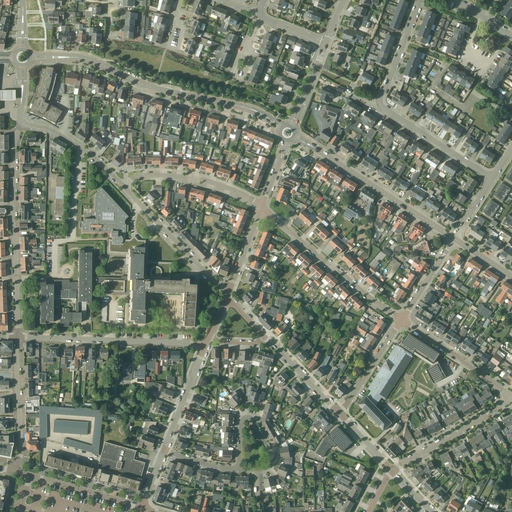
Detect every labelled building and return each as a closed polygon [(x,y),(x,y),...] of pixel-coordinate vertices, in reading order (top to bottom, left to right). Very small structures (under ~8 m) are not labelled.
[(62,6),(62,0),(53,0),(53,1),(46,1),(46,4),(47,4),(47,8),(55,9),(55,5),(62,6)] [(196,0),(194,6),(202,9),(204,2),(198,0),(196,0)] [(287,3),(285,2),(279,0),(275,0),(274,5),(278,6),(277,9),(283,12),(285,9),(287,3)] [(317,7),(324,10),(327,3),(321,1),(321,0),(313,0),(319,2),(317,7)] [(171,7),(162,5),(160,11),(169,13),(171,7)] [(399,5),(396,11),(404,14),(407,8),(399,5)] [(202,9),(194,6),(192,13),(199,16),(202,9)] [(211,14),(218,17),(221,9),(214,7),(211,6),(209,12),(208,14),(211,15),(211,14)] [(362,16),(361,19),(367,21),(369,15),(366,14),(367,10),(357,6),(356,9),(358,10),(357,14),(362,16)] [(91,18),(91,17),(101,17),(101,8),(93,7),(89,8),(89,10),(86,10),(86,11),(83,11),(83,18),(91,18)] [(316,13),(317,10),(310,7),(307,15),(308,17),(311,19),(311,20),(318,23),(320,18),(321,19),(322,16),(321,16),(321,15),(316,13)] [(395,14),(394,16),(402,19),(404,14),(396,11),(390,8),(387,7),(386,10),(389,11),(389,12),(395,14)] [(218,17),(225,20),(226,16),(228,12),(221,9),(218,17)] [(501,15),(509,20),(511,16),(511,15),(504,10),(501,15)] [(64,19),(65,12),(54,11),(54,15),(50,15),(49,23),(59,24),(59,19),(64,19)] [(426,16),(435,19),(437,14),(428,11),(426,16)] [(2,17),(1,21),(0,21),(0,23),(8,26),(11,15),(3,13),(2,17)] [(231,18),(229,23),(236,25),(235,28),(236,28),(238,29),(241,23),(238,21),(239,18),(232,15),(231,18)] [(394,16),(392,22),(400,25),(402,19),(394,16)] [(424,21),(433,25),(435,19),(426,16),(424,21)] [(167,19),(163,18),(159,17),(157,23),(166,26),(167,19)] [(196,21),(193,27),(200,30),(203,23),(204,24),(205,21),(199,19),(198,22),(196,21)] [(371,23),(367,21),(361,19),(360,22),(352,19),(352,20),(351,20),(350,22),(351,22),(350,26),(357,29),(359,25),(368,29),(371,23)] [(424,21),(422,26),(431,30),(433,25),(424,21)] [(398,31),(400,25),(392,22),(390,27),(398,31)] [(8,26),(0,23),(0,32),(2,33),(6,34),(8,26)] [(166,26),(157,23),(155,29),(164,32),(166,26)] [(457,29),(466,32),(469,33),(471,28),(459,23),(457,29)] [(87,25),(80,25),(75,24),(75,30),(79,30),(78,43),(86,43),(86,40),(87,40),(87,39),(86,39),(87,35),(86,35),(87,25)] [(422,26),(420,31),(429,35),(431,30),(422,26)] [(66,27),(65,41),(71,42),(72,39),(75,39),(75,33),(72,32),(72,34),(69,33),(70,27),(66,27)] [(203,31),(200,30),(193,27),(190,34),(197,37),(199,33),(202,34),(203,31)] [(92,44),(101,45),(102,35),(97,34),(97,29),(90,28),(89,36),(93,36),(92,44)] [(466,32),(457,29),(455,28),(453,33),(455,34),(463,37),(465,32),(466,33),(466,32)] [(164,32),(155,29),(154,36),(162,38),(164,32)] [(373,38),(364,34),(354,30),(352,34),(345,31),(343,37),(352,41),(353,37),(362,41),(363,37),(371,41),(373,38)] [(420,31),(418,36),(427,40),(429,35),(420,31)] [(225,39),(228,41),(236,44),(238,37),(235,36),(228,33),(225,39)] [(265,39),(273,42),(275,36),(267,33),(265,39)] [(385,40),(393,43),(395,38),(387,34),(385,40)] [(455,34),(453,38),(461,42),(462,42),(464,37),(463,37),(455,34)] [(154,36),(152,42),(161,44),(162,38),(154,36)] [(418,36),(416,42),(425,45),(427,40),(418,36)] [(453,38),(451,38),(449,43),(451,43),(459,46),(461,42),(453,38)] [(198,50),(200,44),(197,42),(190,39),(187,46),(198,50)] [(236,44),(228,41),(225,39),(223,39),(222,42),(227,44),(226,48),(223,46),(212,41),(212,43),(211,45),(226,50),(230,52),(231,49),(233,50),(236,44)] [(273,43),(273,42),(265,39),(262,45),(273,49),(275,44),(273,43)] [(391,49),(393,43),(385,40),(383,46),(391,49)] [(302,47),(300,51),(308,54),(311,47),(303,44),(303,43),(298,41),(296,45),(302,47)] [(351,54),(355,45),(347,42),(346,45),(340,42),(339,46),(340,46),(338,50),(351,54)] [(451,43),(449,48),(457,51),(458,52),(460,47),(459,46),(451,43)] [(216,57),(222,59),(229,62),(231,55),(225,53),(226,50),(211,45),(210,48),(219,52),(216,57)] [(274,50),(273,49),(262,45),(260,51),(268,55),(269,52),(272,53),(274,50)] [(192,55),(195,56),(196,56),(198,50),(187,46),(185,53),(192,55)] [(383,46),(381,51),(389,55),(391,49),(383,46)] [(449,48),(448,47),(446,53),(457,57),(455,56),(457,51),(449,48)] [(503,52),(506,53),(511,57),(511,56),(511,50),(506,47),(503,52)] [(414,50),(412,55),(421,59),(423,53),(414,50)] [(381,51),(378,57),(386,60),(389,55),(381,51)] [(300,58),(301,54),(294,52),(291,59),(295,61),(294,64),(304,68),(305,64),(303,63),(304,60),(300,58)] [(278,53),(277,57),(270,55),(268,58),(274,60),(278,62),(279,59),(281,54),(278,53)] [(350,63),(352,57),(346,55),(345,58),(336,55),(333,61),(341,65),(341,66),(345,67),(347,62),(350,63)] [(421,59),(412,55),(410,60),(419,64),(421,59)] [(255,63),(264,66),(266,60),(258,57),(255,63)] [(386,60),(378,57),(376,63),(384,66),(386,60)] [(504,59),(504,58),(503,58),(500,62),(501,63),(508,68),(511,64),(511,63),(504,59)] [(229,62),(222,59),(221,63),(216,62),(215,65),(210,62),(208,65),(214,68),(215,67),(219,68),(220,66),(226,68),(229,62)] [(419,64),(410,60),(408,65),(417,69),(419,64)] [(261,72),(264,66),(255,63),(253,69),(261,72)] [(501,63),(498,67),(507,73),(510,68),(508,68),(501,63)] [(288,77),(297,80),(299,76),(298,76),(299,73),(293,70),(295,67),(287,64),(284,71),(290,73),(288,77)] [(417,69),(408,65),(406,70),(415,74),(417,69)] [(457,70),(457,69),(453,66),(446,76),(447,76),(448,75),(452,77),(457,70)] [(494,71),(495,72),(504,77),(505,78),(508,74),(507,73),(498,67),(497,66),(494,71)] [(49,104),(45,102),(47,98),(49,99),(52,92),(54,85),(55,78),(56,71),(54,70),(54,69),(47,67),(47,69),(43,69),(41,75),(40,82),(38,88),(36,94),(37,95),(36,99),(35,99),(33,104),(32,104),(30,108),(32,109),(31,112),(38,115),(44,117),(49,120),(56,124),(57,121),(59,122),(61,117),(60,117),(63,112),(56,108),(49,104)] [(259,78),(261,72),(253,69),(251,75),(259,78)] [(407,84),(410,78),(413,79),(415,74),(406,70),(404,75),(403,78),(405,79),(403,83),(404,83),(407,84)] [(461,73),(457,70),(452,77),(449,81),(454,84),(456,80),(461,73)] [(360,79),(365,82),(369,75),(364,72),(360,79)] [(371,72),(369,75),(365,82),(371,86),(376,75),(371,72)] [(462,72),(461,73),(456,80),(460,83),(465,76),(466,75),(462,72)] [(495,72),(493,76),(492,76),(500,81),(501,82),(504,77),(495,72)] [(75,88),(75,89),(74,94),(78,95),(79,89),(82,77),(78,77),(78,75),(75,75),(75,74),(68,73),(68,77),(67,77),(66,84),(75,85),(75,88)] [(93,88),(93,87),(96,79),(96,77),(85,74),(83,83),(82,86),(86,87),(89,87),(88,90),(92,91),(93,88)] [(259,78),(251,75),(248,81),(257,85),(259,78)] [(488,80),(490,81),(490,80),(497,85),(498,86),(499,87),(502,82),(501,82),(500,81),(492,76),(493,76),(491,75),(488,80)] [(470,79),(469,78),(465,76),(460,83),(460,84),(464,87),(465,86),(470,79)] [(465,86),(469,89),(468,90),(469,90),(475,80),(470,77),(469,78),(470,79),(465,86)] [(285,86),(284,89),(283,88),(281,92),(287,94),(288,91),(291,92),(292,89),(294,85),(288,83),(289,80),(283,78),(281,85),(285,86)] [(92,91),(95,92),(103,94),(105,84),(102,83),(102,84),(100,83),(100,81),(96,79),(93,87),(93,88),(92,91)] [(495,90),(498,86),(497,85),(490,80),(490,81),(487,85),(486,84),(485,84),(495,90)] [(113,92),(117,84),(111,81),(107,88),(106,91),(105,93),(111,96),(111,94),(113,91),(113,92)] [(443,90),(447,93),(448,94),(451,89),(452,87),(447,84),(443,90)] [(330,90),(323,87),(321,93),(323,94),(320,99),(329,103),(331,97),(335,99),(337,91),(331,89),(330,90)] [(417,91),(414,88),(412,91),(410,94),(411,95),(408,98),(411,100),(413,96),(417,91)] [(126,91),(120,89),(118,98),(124,100),(126,91)] [(15,91),(1,91),(1,92),(1,100),(1,101),(15,100),(15,91)] [(397,104),(402,96),(397,92),(392,100),(397,104)] [(272,94),(269,102),(278,105),(279,102),(285,105),(288,97),(280,94),(278,98),(274,96),(275,95),(272,94)] [(145,98),(140,96),(136,109),(139,110),(140,107),(139,107),(140,104),(143,105),(145,98)] [(403,107),(408,99),(402,96),(397,104),(403,107)] [(436,97),(431,104),(429,107),(432,109),(439,99),(436,97)] [(152,107),(150,113),(155,114),(159,101),(153,100),(151,107),(152,107)] [(154,117),(158,118),(160,117),(162,110),(164,103),(159,101),(155,114),(154,117)] [(349,117),(349,116),(356,105),(351,102),(348,107),(345,105),(343,108),(342,111),(340,116),(343,117),(344,114),(349,117)] [(424,110),(422,109),(424,105),(421,103),(421,102),(418,106),(413,114),(419,118),(424,110)] [(413,114),(418,106),(413,103),(408,111),(413,114)] [(354,127),(358,120),(355,118),(357,116),(362,109),(356,105),(349,116),(354,119),(349,127),(352,129),(354,127)] [(177,106),(174,119),(173,123),(178,125),(183,108),(177,106)] [(340,116),(342,111),(327,106),(326,106),(320,115),(326,119),(328,115),(334,118),(332,121),(333,122),(331,129),(332,129),(330,133),(324,129),(320,137),(328,142),(333,135),(340,116)] [(425,114),(428,116),(426,118),(432,121),(437,113),(432,110),(432,109),(429,107),(427,111),(425,114)] [(202,113),(196,111),(193,124),(193,125),(196,126),(197,122),(196,121),(197,119),(200,120),(202,113)] [(362,123),(366,125),(367,123),(372,116),(366,112),(363,117),(361,115),(358,120),(354,127),(356,129),(361,122),(363,123),(362,123)] [(432,121),(437,124),(442,117),(437,113),(432,121)] [(211,132),(215,116),(210,115),(208,122),(207,122),(206,127),(208,128),(206,134),(210,135),(211,132)] [(215,116),(211,132),(213,133),(214,130),(215,130),(216,127),(215,126),(216,124),(219,125),(220,118),(215,116)] [(372,116),(367,123),(366,125),(369,128),(370,126),(372,128),(377,119),(372,116)] [(437,124),(442,128),(447,120),(442,117),(437,124)] [(379,128),(384,132),(389,124),(383,120),(379,128)] [(447,120),(442,128),(448,131),(453,124),(447,120)] [(234,121),(231,134),(230,138),(232,138),(233,137),(235,137),(234,141),(238,142),(241,131),(237,130),(239,122),(234,121)] [(152,124),(147,122),(144,133),(148,135),(152,124)] [(88,135),(89,124),(83,123),(83,131),(80,130),(76,137),(84,142),(87,138),(88,135)] [(152,123),(152,124),(148,135),(153,136),(155,136),(157,131),(156,131),(158,125),(152,123)] [(511,130),(511,127),(506,123),(506,124),(502,129),(510,133),(511,130)] [(384,132),(389,135),(390,134),(394,127),(389,124),(384,132)] [(448,131),(453,135),(458,127),(453,124),(448,131)] [(466,126),(464,129),(463,131),(461,134),(464,136),(467,131),(469,128),(466,126)] [(374,129),(371,127),(365,137),(368,139),(374,129)] [(458,127),(453,135),(458,138),(461,134),(463,131),(458,127)] [(246,136),(248,137),(251,131),(245,128),(242,135),(246,136)] [(343,130),(339,129),(336,136),(335,135),(330,143),(335,146),(339,138),(343,130)] [(377,131),(374,129),(368,139),(371,140),(377,131)] [(502,129),(499,134),(507,139),(510,133),(502,129)] [(90,140),(96,144),(105,132),(105,131),(103,130),(102,131),(99,135),(96,133),(90,140)] [(248,137),(247,140),(250,141),(253,142),(254,139),(257,133),(251,131),(248,137)] [(390,141),(387,145),(384,149),(387,151),(393,142),(398,145),(400,141),(405,134),(399,131),(395,137),(393,135),(390,141)] [(108,133),(105,132),(96,144),(101,148),(106,141),(103,139),(105,136),(108,133)] [(257,133),(254,139),(260,142),(263,135),(257,133)] [(351,148),(352,146),(354,147),(358,142),(357,142),(362,135),(360,134),(358,133),(354,140),(353,143),(347,139),(345,142),(343,141),(340,145),(342,147),(340,149),(347,154),(351,148)] [(400,148),(402,149),(403,149),(410,138),(405,134),(400,141),(403,143),(400,148)] [(503,144),(507,139),(499,134),(495,139),(503,144)] [(27,135),(27,142),(35,143),(35,144),(41,144),(41,138),(35,137),(35,135),(27,135)] [(263,135),(260,142),(266,144),(269,138),(263,135)] [(203,141),(204,137),(200,136),(198,144),(205,145),(206,142),(203,141)] [(50,146),(60,152),(63,153),(68,146),(55,138),(50,146)] [(269,138),(266,144),(269,145),(267,150),(270,151),(275,140),(269,138)] [(468,149),(473,142),(468,138),(463,146),(468,149)] [(414,155),(416,152),(421,144),(415,141),(413,145),(410,143),(406,150),(411,154),(411,153),(414,155)] [(473,142),(468,149),(474,153),(479,145),(473,142)] [(124,156),(124,153),(125,146),(119,144),(118,150),(121,151),(120,152),(118,156),(112,163),(118,168),(123,161),(124,156)] [(426,148),(421,144),(416,152),(422,155),(426,148)] [(374,147),(371,145),(365,154),(368,156),(374,147)] [(480,157),(485,160),(490,153),(485,149),(480,157)] [(355,150),(351,157),(358,161),(362,155),(355,150)] [(432,162),(437,155),(431,151),(426,158),(432,162)] [(196,155),(195,159),(191,159),(189,168),(196,169),(197,159),(200,160),(201,156),(202,152),(198,152),(197,156),(196,155)] [(185,155),(185,153),(182,153),(182,156),(184,157),(183,166),(189,168),(191,159),(191,156),(185,155)] [(495,156),(490,153),(485,160),(490,164),(495,156)] [(135,165),(134,156),(134,155),(130,155),(130,156),(126,156),(127,159),(126,159),(127,166),(135,165)] [(134,156),(135,165),(142,165),(141,158),(141,155),(134,156)] [(437,155),(432,162),(437,165),(442,158),(437,155)] [(263,157),(261,163),(267,166),(269,160),(263,157)] [(368,167),(372,161),(367,157),(362,164),(363,164),(368,167)] [(381,165),(383,166),(382,167),(378,174),(384,178),(388,171),(390,168),(386,166),(389,162),(387,161),(389,158),(386,157),(381,165)] [(298,165),(294,171),(300,175),(304,169),(306,170),(310,164),(307,163),(308,162),(302,158),(300,161),(297,160),(296,160),(295,162),(295,163),(298,165)] [(209,160),(208,165),(206,171),(213,173),(214,167),(215,164),(215,162),(209,160)] [(316,170),(319,172),(324,164),(319,161),(311,172),(314,174),(316,170)] [(374,171),(378,164),(372,161),(368,167),(373,171),(374,171)] [(421,161),(418,165),(416,170),(418,171),(420,172),(423,168),(421,167),(424,162),(421,161)] [(448,172),(452,165),(447,161),(442,169),(441,171),(446,175),(448,172)] [(267,166),(261,163),(258,162),(257,165),(256,168),(258,169),(265,172),(267,166)] [(206,171),(208,165),(202,163),(200,170),(206,171)] [(226,166),(221,164),(221,165),(220,165),(217,174),(223,177),(225,170),(226,166)] [(324,164),(319,172),(319,173),(323,175),(321,178),(324,180),(326,177),(325,176),(330,168),(324,164)] [(390,168),(388,171),(384,178),(389,181),(394,175),(396,176),(402,167),(402,166),(399,165),(395,171),(390,168)] [(452,165),(448,172),(453,176),(458,168),(452,165)] [(38,172),(38,178),(41,178),(46,178),(46,166),(42,166),(20,166),(20,174),(24,174),(24,172),(27,172),(27,170),(30,170),(30,172),(38,172)] [(402,167),(396,176),(398,178),(398,177),(399,178),(405,168),(404,168),(403,168),(402,167)] [(258,169),(257,172),(256,175),(262,178),(265,172),(258,169)] [(289,174),(297,179),(298,177),(299,178),(301,176),(300,175),(294,171),(291,169),(289,174)] [(333,169),(329,175),(331,177),(328,182),(331,184),(335,179),(338,173),(333,169)] [(432,179),(438,171),(435,169),(429,178),(432,179)] [(229,179),(231,172),(225,170),(223,177),(229,179)] [(440,172),(438,171),(432,179),(434,181),(440,172)] [(409,183),(413,185),(416,180),(420,173),(417,172),(415,176),(413,175),(410,180),(411,181),(409,183)] [(338,173),(335,179),(331,184),(336,187),(335,187),(336,188),(338,189),(340,186),(338,185),(344,177),(338,173)] [(256,175),(254,181),(260,184),(262,178),(256,175)] [(401,179),(399,178),(398,177),(398,178),(394,184),(400,188),(406,178),(403,176),(401,179)] [(56,177),(55,187),(64,187),(65,177),(56,177)] [(309,184),(301,181),(292,177),(291,180),(286,178),(283,184),(293,188),(295,185),(299,187),(301,183),(308,185),(309,184)] [(340,186),(338,189),(336,191),(334,195),(337,197),(341,190),(345,193),(348,188),(352,182),(347,178),(341,187),(340,186)] [(410,185),(407,183),(409,180),(406,178),(400,188),(405,191),(405,192),(410,185)] [(467,183),(474,188),(477,183),(470,178),(467,183)] [(260,184),(254,181),(252,184),(248,183),(247,186),(251,187),(258,190),(260,184)] [(464,181),(460,186),(461,187),(465,190),(470,193),(474,188),(467,183),(464,181)] [(352,182),(348,188),(354,191),(358,186),(352,182)] [(498,189),(507,195),(510,189),(511,189),(502,183),(502,184),(499,189),(498,189)] [(457,189),(454,186),(452,190),(454,192),(454,191),(459,194),(455,200),(462,204),(465,199),(466,200),(467,199),(461,195),(463,192),(457,189)] [(84,219),(84,222),(81,222),(81,224),(79,224),(79,228),(82,228),(82,232),(111,233),(111,237),(112,237),(112,240),(123,240),(123,233),(125,233),(126,224),(124,224),(125,221),(128,217),(117,205),(118,205),(103,188),(102,189),(101,187),(97,190),(99,192),(97,194),(97,197),(95,197),(95,198),(94,198),(94,213),(96,213),(95,219),(92,219),(92,218),(84,218),(84,219)] [(162,197),(162,187),(153,187),(153,191),(152,191),(147,196),(152,202),(158,197),(160,199),(162,197)] [(181,197),(185,197),(186,188),(180,187),(179,194),(175,193),(175,198),(178,199),(178,197),(181,198),(181,197)] [(288,198),(290,193),(291,192),(282,188),(279,194),(285,196),(286,197),(288,198)] [(363,188),(360,197),(368,202),(366,212),(366,214),(367,216),(369,216),(371,215),(372,213),(375,203),(373,202),(376,196),(363,188)] [(420,192),(414,188),(409,194),(410,195),(415,198),(420,192)] [(197,198),(199,190),(192,189),(190,196),(189,200),(192,201),(193,197),(197,198)] [(507,195),(498,189),(495,195),(494,195),(503,201),(504,201),(503,200),(507,195)] [(199,190),(197,198),(200,199),(199,202),(203,203),(203,200),(204,200),(205,192),(199,190)] [(169,207),(171,192),(167,192),(166,197),(165,209),(162,212),(167,217),(172,211),(169,207)] [(421,202),(422,200),(425,195),(420,192),(415,198),(421,202)] [(214,202),(216,196),(210,194),(208,200),(214,202)] [(288,203),(284,200),(285,196),(279,194),(277,200),(283,203),(286,205),(288,203)] [(440,194),(435,202),(431,208),(437,212),(436,212),(437,212),(441,206),(438,204),(443,196),(440,194)] [(216,196),(214,202),(213,205),(216,206),(219,207),(218,211),(221,212),(225,202),(222,201),(223,198),(216,196)] [(435,202),(430,198),(426,203),(425,205),(426,205),(431,208),(435,202)] [(63,215),(64,199),(55,199),(55,215),(63,215)] [(487,206),(496,212),(499,206),(500,206),(491,200),(490,200),(491,201),(487,206)] [(378,222),(379,221),(389,206),(384,203),(380,210),(382,211),(381,213),(380,213),(377,217),(375,220),(378,222)] [(451,212),(447,218),(452,222),(453,222),(457,216),(454,214),(458,208),(460,209),(462,207),(456,203),(451,212)] [(359,211),(350,205),(345,212),(355,218),(359,211)] [(389,206),(379,221),(378,228),(381,230),(382,228),(384,230),(384,228),(387,225),(382,221),(383,220),(383,221),(386,217),(385,216),(386,214),(389,216),(394,209),(389,206)] [(496,212),(487,206),(483,212),(492,218),(492,217),(495,212),(496,212)] [(236,214),(240,216),(247,218),(249,212),(236,207),(235,209),(238,210),(236,214)] [(304,211),(302,212),(299,216),(304,221),(309,216),(313,211),(314,211),(311,208),(306,213),(304,211)] [(441,215),(447,218),(451,212),(445,208),(441,215)] [(393,227),(391,229),(394,231),(395,232),(405,216),(400,213),(396,220),(397,221),(394,227),(393,227)] [(324,214),(319,221),(321,223),(321,222),(324,220),(327,216),(324,214)] [(185,222),(178,215),(174,220),(175,220),(171,223),(177,229),(177,228),(179,231),(185,226),(185,222)] [(509,227),(511,221),(511,217),(508,215),(503,223),(509,227)] [(247,218),(240,216),(238,222),(244,224),(247,218)] [(310,226),(315,220),(309,216),(304,221),(310,226)] [(405,216),(395,232),(398,233),(399,231),(403,225),(405,226),(410,219),(405,216)] [(27,220),(19,220),(19,224),(19,231),(32,231),(32,228),(27,228),(27,224),(27,220)] [(244,224),(238,222),(236,228),(242,230),(244,224)] [(326,227),(321,222),(321,223),(317,227),(314,230),(319,235),(324,229),(326,227)] [(410,238),(412,240),(421,226),(416,223),(412,230),(414,232),(413,234),(412,234),(410,238)] [(194,236),(195,232),(195,227),(192,226),(191,231),(191,236),(185,242),(192,250),(198,244),(193,238),(194,236)] [(421,226),(412,240),(415,241),(418,237),(417,237),(419,235),(421,236),(426,229),(421,226)] [(469,233),(475,237),(479,230),(473,226),(469,233)] [(242,230),(236,228),(233,234),(240,236),(242,230)] [(330,234),(324,229),(319,235),(325,240),(330,234)] [(494,231),(491,229),(488,234),(490,236),(489,237),(485,243),(490,247),(495,240),(497,238),(493,235),(494,234),(492,233),(494,231)] [(179,236),(185,242),(191,236),(185,230),(179,236)] [(485,234),(479,230),(475,237),(481,241),(485,234)] [(265,232),(262,238),(269,240),(270,237),(274,238),(275,236),(271,234),(265,232)] [(504,238),(500,244),(501,244),(503,246),(506,241),(509,236),(504,232),(501,236),(504,238)] [(211,247),(214,249),(220,236),(217,235),(211,247)] [(342,241),(336,236),(332,240),(329,244),(335,249),(342,241)] [(269,240),(262,238),(260,244),(266,246),(269,240)] [(342,241),(335,249),(340,253),(347,246),(349,247),(352,245),(354,243),(353,239),(352,238),(348,242),(349,243),(347,245),(343,241),(342,241)] [(145,325),(146,292),(148,292),(148,291),(148,281),(167,281),(167,278),(169,278),(169,277),(169,276),(169,275),(169,274),(169,273),(169,272),(168,271),(168,270),(167,269),(167,268),(166,268),(167,269),(164,269),(164,265),(148,264),(148,266),(144,266),(144,248),(144,241),(134,241),(133,240),(132,239),(130,241),(123,240),(112,240),(109,240),(109,253),(129,254),(128,276),(123,276),(123,278),(102,277),(102,281),(104,281),(104,292),(124,293),(124,292),(131,292),(130,324),(145,325)] [(496,251),(501,244),(500,244),(495,240),(490,247),(496,251)] [(422,246),(417,247),(418,251),(433,246),(431,241),(421,244),(422,246)] [(290,252),(295,247),(290,242),(285,247),(290,252)] [(511,244),(508,243),(505,248),(505,247),(501,254),(507,258),(511,251),(508,249),(511,244)] [(199,244),(198,244),(192,250),(202,260),(209,254),(206,251),(208,248),(206,246),(203,248),(199,244)] [(264,252),(266,246),(260,244),(258,250),(264,252)] [(295,247),(290,252),(288,254),(292,257),(290,260),(292,262),(295,259),(293,258),(300,251),(295,247)] [(218,252),(215,249),(212,254),(215,257),(210,263),(214,268),(220,262),(222,263),(223,260),(216,255),(218,252)] [(81,313),(78,313),(78,302),(86,302),(86,304),(92,305),(92,283),(101,283),(101,281),(102,281),(102,277),(93,277),(93,252),(85,252),(85,250),(78,250),(78,282),(69,282),(69,280),(54,280),(54,284),(46,284),(46,282),(40,282),(40,324),(46,324),(46,322),(54,322),(54,320),(60,320),(60,327),(69,327),(69,322),(81,323),(81,313)] [(264,252),(258,250),(255,256),(262,258),(266,260),(267,257),(263,255),(264,252)] [(357,259),(359,261),(362,258),(366,254),(363,252),(357,259)] [(303,263),(307,258),(302,253),(298,258),(303,263)] [(342,259),(347,263),(351,258),(346,253),(342,259)] [(29,264),(38,264),(38,261),(33,261),(33,258),(36,258),(36,254),(30,254),(30,258),(21,258),(21,265),(29,264)] [(408,258),(410,260),(414,262),(427,270),(430,265),(422,261),(421,263),(419,262),(419,261),(417,260),(419,256),(410,255),(408,258)] [(462,261),(463,259),(457,255),(455,258),(454,257),(451,260),(453,261),(452,262),(451,262),(449,265),(446,269),(450,272),(455,264),(456,263),(461,266),(464,262),(462,261)] [(220,274),(227,277),(230,268),(226,267),(227,263),(228,264),(230,259),(226,258),(220,274)] [(307,258),(303,263),(306,265),(304,267),(305,268),(302,271),(304,273),(307,270),(305,269),(312,262),(307,258)] [(351,258),(347,263),(352,267),(356,262),(351,258)] [(469,267),(472,269),(476,263),(470,259),(464,268),(467,270),(469,267)] [(257,273),(263,276),(264,273),(261,272),(264,264),(254,260),(251,267),(258,270),(257,273)] [(392,269),(396,272),(401,264),(397,261),(392,269)] [(359,274),(365,267),(362,263),(361,262),(359,264),(354,270),(359,274)] [(427,270),(414,262),(412,264),(416,267),(416,266),(418,268),(417,270),(424,275),(427,270)] [(476,263),(472,269),(476,272),(474,274),(476,276),(482,267),(476,263)] [(315,264),(310,269),(315,274),(319,269),(315,264)] [(370,270),(365,267),(359,274),(364,278),(370,272),(371,273),(374,269),(372,267),(370,270)] [(459,277),(464,270),(460,268),(453,278),(456,280),(459,276),(459,277)] [(319,269),(315,274),(313,276),(311,278),(315,281),(314,281),(313,281),(309,285),(313,288),(316,284),(319,281),(317,280),(319,277),(320,278),(324,273),(319,269)] [(374,269),(371,273),(372,274),(367,281),(371,285),(376,280),(378,278),(374,274),(377,271),(374,269)] [(391,280),(396,272),(392,269),(386,277),(391,280)] [(479,281),(480,282),(485,285),(487,282),(490,279),(493,274),(487,270),(483,275),(484,275),(480,280),(479,281)] [(408,280),(413,284),(417,277),(412,274),(409,272),(407,275),(410,277),(408,280)] [(254,280),(255,276),(249,273),(246,280),(252,283),(254,283),(253,287),(258,289),(260,282),(256,280),(256,281),(254,280)] [(324,278),(329,283),(333,278),(329,273),(324,278)] [(490,279),(487,282),(485,285),(482,291),(486,294),(489,291),(488,290),(490,286),(493,288),(496,283),(499,278),(493,274),(490,279)] [(439,280),(444,284),(446,281),(450,283),(452,281),(448,278),(442,275),(439,280)] [(148,291),(148,292),(148,293),(183,294),(182,322),(184,322),(184,327),(194,327),(196,286),(188,285),(188,280),(188,277),(181,277),(181,282),(167,281),(148,281),(148,291)] [(333,278),(329,283),(321,292),(325,295),(327,297),(330,293),(333,290),(331,289),(333,287),(334,287),(338,282),(333,278)] [(413,284),(408,280),(405,278),(403,281),(403,282),(401,285),(404,286),(409,290),(413,284)] [(381,284),(376,280),(371,285),(376,289),(381,284)] [(442,287),(444,284),(439,280),(435,286),(441,289),(445,292),(446,289),(442,287)] [(462,284),(454,280),(452,283),(457,286),(460,288),(462,284)] [(503,291),(497,301),(500,302),(504,296),(511,285),(505,281),(501,288),(505,290),(504,292),(503,291)] [(336,289),(338,291),(336,293),(339,296),(341,294),(346,289),(341,284),(336,289)] [(504,296),(500,302),(499,303),(502,305),(508,296),(511,299),(511,300),(511,286),(511,285),(504,296)] [(254,297),(258,289),(253,287),(250,293),(249,292),(243,298),(248,303),(254,297)] [(346,289),(341,294),(346,298),(351,293),(346,289)] [(398,295),(403,299),(407,293),(401,289),(398,295)] [(265,305),(267,294),(261,293),(259,304),(265,305)] [(431,308),(433,310),(437,304),(434,302),(437,297),(430,293),(425,301),(432,306),(431,308)] [(346,302),(343,305),(341,307),(343,309),(345,307),(348,304),(352,307),(354,305),(358,300),(353,295),(349,300),(349,301),(347,303),(346,302)] [(403,299),(398,295),(395,299),(391,296),(390,299),(394,301),(394,300),(400,304),(403,299)] [(289,299),(283,298),(282,301),(279,310),(278,314),(283,315),(284,315),(289,299)] [(363,304),(358,300),(354,305),(358,309),(361,306),(364,309),(366,307),(363,304)] [(424,303),(415,316),(428,324),(431,319),(432,317),(434,318),(438,312),(433,310),(431,308),(424,303)] [(269,331),(271,327),(273,329),(275,324),(274,324),(275,323),(274,323),(276,317),(277,318),(278,314),(279,310),(272,306),(271,311),(273,312),(271,316),(264,326),(269,331)] [(484,307),(480,312),(479,313),(488,319),(492,312),(484,307)] [(273,312),(271,311),(266,309),(265,312),(262,316),(259,320),(264,326),(271,316),(273,312)] [(436,331),(440,325),(442,322),(439,319),(439,318),(437,317),(430,328),(436,331)] [(460,320),(456,317),(452,322),(457,325),(460,320)] [(377,326),(383,330),(387,324),(383,322),(384,321),(378,318),(376,320),(379,322),(377,326)] [(286,324),(282,321),(279,324),(280,325),(275,331),(279,335),(285,329),(288,326),(286,324)] [(446,323),(443,321),(442,322),(440,325),(436,331),(442,335),(449,324),(446,323)] [(383,330),(377,326),(373,323),(369,329),(379,336),(383,330)] [(367,331),(360,325),(357,329),(365,335),(367,331)] [(453,333),(456,327),(453,325),(445,337),(451,341),(455,335),(453,333)] [(455,335),(451,341),(457,345),(461,338),(463,339),(468,331),(463,328),(458,336),(455,335)] [(299,337),(294,332),(290,336),(292,339),(289,342),(290,343),(288,345),(293,351),(300,345),(297,342),(299,340),(298,338),(299,337)] [(365,340),(373,345),(377,339),(372,335),(372,336),(369,334),(365,340)] [(375,407),(381,397),(385,400),(386,397),(387,397),(388,395),(388,394),(390,392),(391,389),(391,390),(392,389),(391,389),(393,387),(394,384),(395,385),(395,384),(396,382),(397,382),(396,381),(398,379),(398,380),(398,379),(399,377),(400,377),(400,376),(401,374),(402,374),(401,374),(403,372),(403,371),(404,369),(405,369),(406,367),(406,366),(408,364),(409,362),(410,361),(409,361),(413,356),(411,355),(412,355),(412,354),(414,352),(433,364),(440,354),(436,351),(434,353),(430,350),(431,348),(423,343),(422,345),(417,342),(418,340),(411,335),(409,337),(407,335),(404,340),(402,338),(398,345),(398,346),(397,346),(396,346),(395,348),(394,348),(394,349),(393,351),(393,350),(393,351),(391,353),(391,354),(390,356),(389,356),(390,356),(388,358),(388,359),(386,361),(385,363),(383,365),(383,366),(382,368),(381,368),(381,369),(380,371),(379,371),(380,371),(378,373),(378,374),(377,376),(376,376),(375,378),(375,379),(373,381),(372,383),(371,384),(370,386),(368,389),(371,391),(367,398),(366,397),(358,405),(384,431),(391,423),(375,407)] [(471,344),(466,351),(472,355),(477,348),(479,350),(482,345),(485,341),(480,337),(474,346),(471,344)] [(461,347),(466,351),(471,344),(473,342),(467,338),(461,347)] [(373,345),(365,340),(364,339),(360,346),(364,348),(363,348),(369,352),(373,345)] [(500,347),(501,344),(496,341),(493,346),(498,350),(498,349),(500,347)] [(0,342),(0,350),(4,351),(4,355),(12,355),(12,351),(12,343),(11,342),(0,342)] [(310,356),(306,353),(312,347),(308,343),(303,347),(305,350),(298,356),(304,362),(310,356)] [(32,350),(38,350),(38,344),(28,344),(24,344),(24,352),(29,352),(29,357),(33,357),(33,352),(32,352),(32,350)] [(343,348),(338,345),(332,355),(338,358),(343,348)] [(486,347),(482,345),(479,350),(480,351),(477,354),(481,357),(480,360),(486,363),(490,357),(483,352),(486,347)] [(48,349),(44,349),(44,353),(43,353),(43,363),(52,364),(52,359),(58,359),(58,348),(48,348),(48,349)] [(64,349),(63,358),(61,358),(61,369),(66,369),(67,362),(71,362),(72,358),(72,357),(72,350),(71,349),(69,349),(68,349),(64,349)] [(94,370),(95,360),(95,349),(89,349),(89,359),(87,359),(86,370),(94,370)] [(103,356),(108,357),(108,350),(100,349),(100,357),(97,357),(97,362),(102,363),(103,356)] [(503,359),(505,355),(499,350),(496,354),(503,359)] [(147,359),(147,365),(156,366),(156,363),(156,351),(149,351),(149,359),(147,359)] [(255,354),(253,360),(253,361),(260,363),(257,373),(262,375),(268,354),(260,351),(259,354),(255,354)] [(170,359),(167,359),(167,364),(167,365),(172,365),(172,362),(179,362),(179,359),(183,360),(183,355),(179,355),(179,352),(171,352),(170,359)] [(246,352),(245,365),(243,368),(251,369),(253,361),(253,360),(255,354),(251,353),(251,352),(246,352)] [(322,354),(316,352),(313,359),(307,366),(313,371),(319,364),(318,363),(322,354)] [(268,354),(262,375),(259,382),(265,384),(268,376),(265,376),(268,366),(272,367),(275,356),(268,354)] [(503,359),(495,354),(490,361),(491,361),(496,365),(497,366),(503,359)] [(330,357),(327,356),(325,360),(325,359),(321,367),(315,373),(320,378),(326,372),(324,370),(330,357)] [(2,363),(0,362),(0,368),(8,369),(8,366),(10,366),(10,360),(2,359),(2,363)] [(337,370),(336,372),(334,371),(333,373),(331,371),(327,379),(329,380),(328,381),(332,383),(338,371),(342,373),(346,365),(341,362),(337,370)] [(131,374),(130,374),(130,366),(125,366),(125,364),(124,364),(123,364),(122,364),(121,364),(120,364),(119,373),(120,373),(120,381),(131,381),(131,374)] [(134,378),(137,378),(144,379),(145,379),(146,364),(140,364),(139,370),(137,370),(137,372),(134,371),(134,378)] [(444,378),(437,364),(428,369),(430,372),(428,373),(432,381),(434,380),(436,383),(444,378)] [(276,377),(274,384),(282,387),(285,383),(284,382),(289,377),(284,372),(279,377),(277,376),(276,377)] [(511,377),(506,373),(502,377),(506,380),(511,384),(511,377)] [(344,388),(341,385),(340,384),(343,378),(339,376),(334,385),(338,389),(335,392),(341,397),(352,385),(348,382),(345,385),(345,386),(344,388)] [(174,385),(174,377),(167,377),(166,382),(174,385)] [(4,381),(0,381),(0,383),(1,384),(1,389),(5,389),(6,389),(8,389),(8,388),(9,388),(9,386),(8,386),(8,382),(4,382),(4,381)] [(154,389),(157,390),(161,392),(164,393),(163,396),(167,398),(167,399),(169,399),(171,400),(171,399),(172,399),(173,397),(172,396),(174,393),(162,388),(163,386),(155,383),(145,383),(144,392),(148,394),(151,388),(154,389)] [(481,392),(487,401),(493,397),(489,390),(490,389),(488,385),(483,388),(485,391),(481,392)] [(297,401),(295,398),(297,396),(302,391),(299,389),(300,388),(298,386),(297,386),(289,393),(293,396),(289,400),(293,405),(297,401)] [(254,402),(257,393),(253,392),(254,389),(249,388),(246,395),(249,396),(248,400),(254,402)] [(238,390),(231,396),(238,405),(243,401),(241,398),(243,396),(238,390)] [(257,393),(254,402),(260,403),(261,400),(264,401),(266,393),(261,391),(260,394),(257,393)] [(487,401),(481,392),(478,394),(475,396),(477,400),(481,405),(487,401)] [(207,402),(209,397),(199,393),(197,396),(195,395),(193,401),(197,403),(196,404),(200,406),(202,401),(207,402)] [(234,408),(238,405),(231,396),(230,394),(227,396),(228,398),(224,401),(229,407),(231,406),(234,408)] [(303,416),(301,415),(304,410),(308,414),(314,408),(310,405),(314,401),(309,397),(303,403),(296,419),(301,421),(303,416)] [(0,406),(8,406),(8,405),(9,405),(9,403),(8,403),(8,398),(2,399),(2,398),(0,398),(0,406)] [(452,408),(456,405),(455,405),(452,398),(448,400),(452,408)] [(470,403),(467,405),(471,412),(476,408),(473,402),(472,402),(470,398),(468,400),(470,403)] [(162,402),(156,399),(153,407),(156,408),(154,412),(157,413),(158,413),(157,415),(161,416),(161,415),(164,416),(167,409),(160,407),(162,402)] [(35,403),(35,400),(31,400),(30,401),(30,404),(25,404),(25,412),(33,412),(33,404),(35,403)] [(456,405),(456,406),(458,405),(461,410),(465,415),(471,412),(467,405),(464,400),(461,402),(455,405),(456,405)] [(266,406),(265,409),(272,412),(274,405),(275,405),(276,403),(268,401),(267,403),(266,406)] [(444,420),(447,425),(453,422),(448,412),(445,414),(443,415),(438,405),(434,407),(435,409),(439,416),(441,414),(444,420)] [(51,414),(52,407),(39,406),(39,413),(47,414),(51,414)] [(457,412),(454,408),(453,409),(448,412),(453,422),(460,418),(457,413),(457,412)] [(272,412),(265,409),(263,416),(263,417),(263,416),(270,418),(272,414),(275,415),(275,412),(272,412)] [(315,427),(327,416),(320,409),(313,421),(314,423),(312,425),(315,427)] [(430,419),(431,421),(436,431),(442,428),(439,421),(441,420),(439,416),(435,409),(431,412),(434,417),(430,419)] [(103,411),(92,410),(92,417),(95,418),(102,418),(103,411)] [(226,418),(225,420),(234,421),(234,415),(231,415),(231,412),(220,411),(220,414),(223,415),(223,418),(226,418)] [(195,425),(199,425),(200,425),(202,421),(194,418),(195,415),(188,412),(185,418),(191,421),(190,423),(193,424),(195,425)] [(270,418),(263,416),(263,417),(262,422),(265,428),(271,424),(269,421),(270,418)] [(327,416),(315,427),(318,430),(321,427),(323,430),(324,429),(327,432),(334,426),(330,422),(332,421),(327,416)] [(502,421),(505,425),(506,427),(504,429),(507,434),(511,441),(511,440),(511,434),(510,430),(511,428),(511,425),(511,424),(507,417),(502,421)] [(234,421),(225,420),(223,420),(223,427),(220,426),(220,429),(223,429),(230,430),(230,427),(233,427),(234,421)] [(147,435),(147,434),(156,437),(159,431),(154,429),(157,422),(150,422),(147,421),(142,433),(147,435)] [(421,423),(422,425),(424,428),(426,427),(430,434),(436,431),(431,421),(425,424),(423,422),(421,423)] [(507,434),(504,429),(503,428),(501,429),(498,423),(492,427),(501,441),(502,444),(505,442),(499,433),(499,434),(498,432),(501,430),(505,436),(507,434)] [(196,433),(199,425),(195,425),(193,424),(192,426),(187,424),(185,428),(182,427),(179,433),(181,434),(181,435),(182,435),(186,436),(189,430),(196,433)] [(271,424),(265,428),(264,428),(268,434),(277,429),(276,427),(273,428),(271,424)] [(392,432),(397,435),(402,427),(397,424),(392,432)] [(424,428),(422,425),(418,427),(420,430),(414,433),(418,440),(421,438),(422,439),(428,436),(424,428)] [(353,443),(337,427),(325,439),(316,453),(323,457),(328,450),(332,446),(334,448),(337,445),(339,447),(339,448),(339,447),(343,452),(353,443)] [(407,427),(404,436),(407,442),(413,439),(407,427)] [(498,442),(501,441),(492,427),(486,431),(488,433),(485,435),(488,439),(492,444),(492,445),(495,444),(491,437),(494,436),(498,442)] [(230,430),(223,429),(223,432),(225,433),(224,438),(233,439),(233,433),(230,433),(230,430)] [(277,429),(268,434),(271,440),(273,439),(278,436),(275,432),(278,431),(277,429)] [(28,450),(29,450),(34,450),(34,451),(34,452),(38,452),(38,451),(38,442),(37,442),(37,438),(32,438),(32,433),(26,433),(26,448),(28,450)] [(492,444),(488,439),(486,440),(485,439),(482,433),(475,437),(481,446),(484,444),(486,448),(492,444)] [(279,435),(278,436),(273,439),(276,445),(283,441),(286,440),(284,437),(282,439),(279,435)] [(152,448),(154,440),(148,438),(147,436),(146,437),(142,436),(140,443),(139,443),(137,447),(145,449),(146,445),(152,448)] [(385,450),(389,455),(403,441),(399,437),(385,450)] [(482,448),(481,446),(475,437),(469,441),(472,447),(473,447),(476,452),(482,448)] [(233,439),(224,438),(224,444),(222,444),(222,447),(228,448),(229,448),(229,445),(233,445),(233,439)] [(183,440),(182,442),(178,441),(176,446),(184,450),(187,444),(189,445),(190,443),(183,440)] [(405,443),(403,441),(389,455),(393,459),(404,449),(401,446),(405,443)] [(99,443),(92,442),(92,446),(91,453),(98,455),(99,443)] [(95,475),(93,482),(126,491),(126,489),(115,486),(119,473),(140,479),(145,463),(134,460),(137,451),(104,442),(95,475)] [(0,455),(5,457),(10,458),(12,447),(13,443),(3,444),(0,443),(0,455)] [(464,444),(458,447),(464,458),(470,454),(464,444)] [(203,448),(202,456),(208,457),(210,453),(212,454),(213,452),(213,451),(210,450),(207,449),(208,446),(204,445),(203,448)] [(195,454),(202,456),(203,448),(197,446),(194,446),(193,449),(196,449),(195,454)] [(228,448),(222,447),(214,447),(213,451),(213,452),(217,452),(217,450),(223,451),(223,460),(227,460),(230,461),(231,459),(232,459),(232,451),(228,451),(228,448)] [(458,461),(464,458),(458,447),(452,450),(458,461)] [(46,456),(44,465),(59,470),(62,460),(53,457),(54,454),(48,453),(47,456),(46,456)] [(458,467),(457,465),(455,462),(453,463),(451,460),(448,453),(440,456),(444,463),(448,461),(453,470),(456,468),(458,467)] [(59,470),(67,472),(75,474),(78,461),(75,460),(74,463),(62,460),(59,470)] [(75,474),(90,478),(93,469),(82,466),(83,463),(78,461),(75,474)] [(165,481),(168,482),(169,482),(169,480),(172,481),(176,470),(180,472),(180,473),(191,477),(194,471),(192,470),(193,468),(178,462),(178,463),(175,461),(174,464),(170,462),(164,478),(165,478),(164,481),(165,481)] [(424,465),(428,473),(435,469),(431,461),(429,463),(428,462),(426,463),(426,464),(424,465)] [(358,471),(352,468),(351,471),(354,472),(367,479),(370,473),(363,470),(365,467),(361,465),(358,471)] [(423,475),(425,474),(428,473),(424,465),(420,467),(419,466),(417,468),(416,467),(414,469),(421,476),(422,474),(423,475)] [(281,475),(280,476),(285,478),(288,472),(279,469),(277,474),(281,475)] [(421,483),(422,482),(424,479),(421,476),(414,469),(411,472),(411,473),(419,481),(421,483)] [(205,482),(206,480),(208,472),(202,470),(201,473),(198,473),(197,480),(205,482)] [(211,483),(214,484),(216,477),(213,476),(214,473),(208,472),(206,480),(212,481),(211,483)] [(354,472),(353,475),(358,478),(357,481),(364,484),(367,479),(354,472)] [(141,480),(140,479),(119,473),(115,486),(126,489),(137,492),(139,482),(141,483),(141,480)] [(224,487),(224,483),(225,475),(219,474),(219,477),(216,477),(214,484),(218,485),(218,486),(224,487)] [(225,475),(224,483),(230,484),(230,486),(233,487),(234,479),(231,479),(231,476),(225,475)] [(237,486),(243,486),(243,477),(237,476),(237,480),(234,479),(233,487),(237,487),(237,486)] [(353,488),(349,485),(351,480),(343,476),(339,483),(359,494),(362,488),(355,485),(353,488)] [(243,477),(243,486),(242,490),(248,490),(250,490),(250,489),(251,488),(252,480),(249,480),(249,477),(243,477)] [(424,488),(425,490),(433,482),(431,481),(426,477),(424,479),(422,482),(424,484),(423,485),(425,486),(424,488)] [(0,508),(2,509),(3,506),(4,506),(6,499),(3,498),(4,497),(4,496),(5,487),(6,487),(7,487),(7,486),(8,486),(8,485),(9,480),(7,480),(3,479),(1,479),(0,479),(0,478),(0,508)] [(447,502),(446,504),(449,506),(447,509),(450,511),(451,510),(454,511),(455,511),(461,505),(456,502),(461,495),(458,493),(462,487),(463,487),(467,481),(464,478),(455,491),(451,497),(447,502)] [(169,482),(168,482),(165,489),(158,486),(155,493),(164,496),(165,493),(172,496),(177,484),(169,482)] [(434,484),(433,482),(425,490),(427,492),(429,490),(431,492),(432,491),(434,493),(439,488),(437,486),(436,487),(433,485),(434,484)] [(339,483),(337,486),(350,493),(349,496),(356,499),(359,494),(339,483)] [(439,488),(434,493),(436,495),(434,496),(436,498),(435,499),(437,501),(444,494),(446,492),(442,488),(440,490),(439,488)] [(444,494),(437,501),(439,503),(440,502),(442,504),(443,502),(446,505),(446,504),(447,502),(451,497),(446,492),(444,494)] [(168,498),(164,496),(155,493),(152,500),(172,508),(174,504),(166,501),(168,498)] [(199,495),(198,499),(197,503),(198,504),(197,506),(193,505),(190,511),(198,511),(203,496),(199,495)] [(467,509),(471,511),(475,504),(477,500),(474,499),(471,497),(469,496),(464,505),(466,506),(468,508),(467,509)] [(207,508),(209,501),(210,499),(206,498),(202,511),(209,511),(210,509),(207,508)] [(315,510),(314,511),(321,511),(321,509),(324,508),(324,498),(319,498),(320,505),(317,505),(317,510),(315,510)] [(405,511),(405,510),(411,505),(405,498),(399,504),(394,510),(397,511),(400,509),(399,508),(401,506),(405,511)] [(340,500),(339,502),(351,509),(354,503),(347,500),(346,503),(340,500)] [(477,500),(475,504),(471,511),(472,511),(474,511),(475,511),(478,511),(481,507),(483,504),(477,500)] [(349,511),(351,509),(339,502),(338,505),(343,507),(341,511),(343,511),(342,511),(349,511)] [(291,510),(290,508),(290,503),(286,503),(286,508),(286,511),(295,511),(295,510),(291,510)] [(305,503),(305,507),(305,509),(308,509),(308,510),(308,511),(314,511),(315,510),(315,506),(309,507),(309,503),(305,503)]
